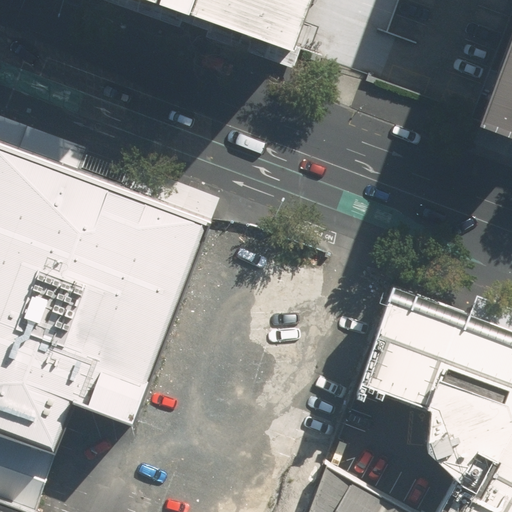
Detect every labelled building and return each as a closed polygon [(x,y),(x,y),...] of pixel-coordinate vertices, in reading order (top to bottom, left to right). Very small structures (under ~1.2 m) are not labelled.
[(312,0),(176,0),(296,44),(312,0)] [(511,13),(474,116),(509,129),(511,129),(511,13)] [(210,219),(0,138),(0,431),(56,452),(77,395),(134,417),(210,219)] [(511,511),(511,332),(416,296),(390,287),(357,375),(385,387),(433,406),(427,448),(457,476),(437,511),(511,511)] [(0,431),(0,496),(34,509),(56,452),(0,431)] [(414,511),(325,463),(306,511),(414,511)] [(0,511),(41,511),(34,509),(0,496),(0,511)]
